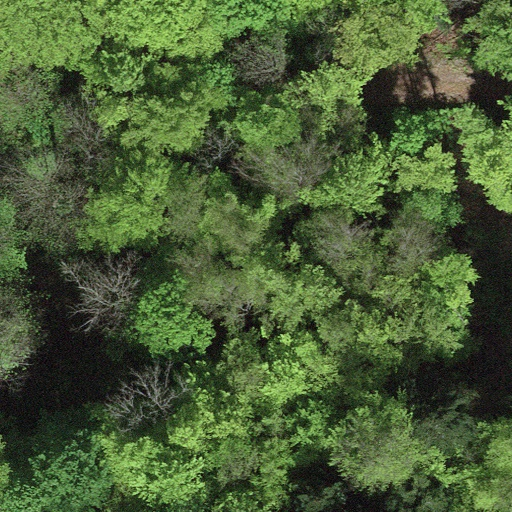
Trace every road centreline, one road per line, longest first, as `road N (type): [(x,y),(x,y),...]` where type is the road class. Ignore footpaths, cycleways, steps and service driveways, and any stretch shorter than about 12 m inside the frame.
road 1 (track): [(511,252),(372,327),(178,395),(0,400)]
road 2 (track): [(511,92),(445,84),(232,84),(104,59),(0,18)]
